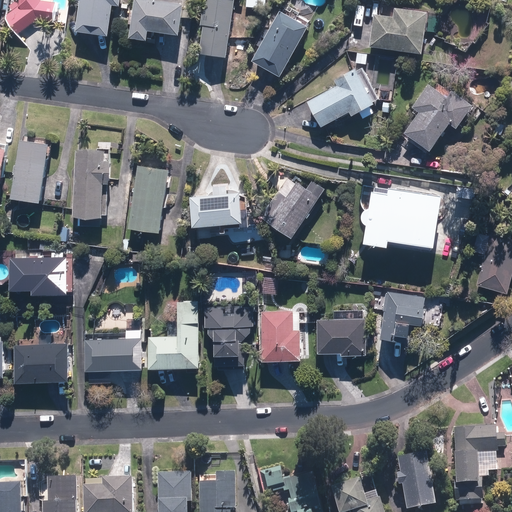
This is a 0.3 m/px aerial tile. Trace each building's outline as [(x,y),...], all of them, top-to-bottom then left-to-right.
[(43,1),(41,0),(21,0),(21,6),(17,1),(10,6),(14,11),(10,14),(8,20),(19,35),(38,21),(55,23),(57,9),(58,3),(53,2),(43,1)] [(81,0),(78,28),(110,32),(114,2),(121,3),(121,0),(81,0)] [(132,26),(131,37),(148,39),(149,30),(179,34),(183,3),(159,0),(135,0),(135,2),(135,9),(134,11),(132,26)] [(201,51),(228,54),(235,0),(204,0),(201,22),(205,23),(201,51)] [(371,43),(423,51),(429,9),(396,4),(394,15),(376,12),(371,43)] [(254,58),(282,74),(309,23),(281,8),(254,58)] [(309,102),(324,128),(352,113),(354,117),(377,104),(376,102),(381,99),(364,69),(359,71),(358,69),(338,80),(340,85),(309,102)] [(406,130),(431,148),(451,120),(458,125),(474,101),(453,87),(448,94),(429,81),(413,104),(420,109),(406,130)] [(505,125),(498,123),(495,134),(502,136),(505,125)] [(43,202),(51,144),(22,140),(14,198),(43,202)] [(0,178),(4,179),(9,148),(0,147),(0,178)] [(105,150),(78,149),(75,213),(101,214),(102,214),(105,150)] [(131,225),(162,228),(170,168),(139,163),(131,225)] [(262,214),(293,235),(307,214),(308,215),(311,211),(310,210),(326,187),(314,178),(308,186),(298,179),(296,182),(288,176),(262,214)] [(391,236),(437,242),(443,190),(391,183),(390,190),(374,188),(367,239),(390,242),(391,236)] [(241,191),(191,195),(194,226),(222,224),(222,228),(249,226),(247,197),(242,195),(241,191)] [(112,227),(103,227),(102,240),(111,241),(112,227)] [(490,236),(478,233),(473,251),(485,254),(490,236)] [(511,240),(491,235),(478,285),(509,293),(511,280),(511,240)] [(13,290),(36,289),(36,294),(71,293),(70,255),(12,257),(13,290)] [(263,290),(277,291),(278,278),(264,278),(263,290)] [(382,335),(411,339),(413,319),(424,321),(426,304),(425,304),(426,294),(388,290),(382,335)] [(149,335),(150,366),(201,364),(199,300),(181,301),(182,319),(178,319),(179,334),(149,335)] [(216,337),(217,362),(246,362),(246,338),(244,338),(252,330),(252,323),(255,323),(254,305),(236,305),(236,314),(224,314),(224,306),(206,306),(206,325),(209,325),(209,331),(216,337)] [(262,310),(263,358),(302,357),(301,328),(294,328),(294,309),(262,310)] [(366,319),(318,319),(319,352),(343,352),(343,354),(367,354),(366,319)] [(143,337),(86,339),(87,370),(144,368),(143,337)] [(17,345),(18,382),(72,380),(71,343),(17,345)] [(485,499),(483,477),(489,476),(489,470),(498,469),(496,450),(499,450),(497,433),(497,424),(455,427),(458,478),(455,478),(457,501),(485,499)] [(404,483),(409,508),(438,503),(427,450),(398,456),(401,472),(398,472),(400,483),(404,483)] [(324,511),(313,470),(284,478),(281,465),(261,470),(267,493),(284,488),(285,490),(290,489),(292,497),(288,498),(292,511),(293,511),(298,510),(298,511),(324,511)] [(190,511),(190,501),(193,501),(193,471),(159,472),(159,511),(190,511)] [(200,482),(200,511),(232,511),(233,509),(238,508),(237,471),(216,472),(216,482),(200,482)] [(80,511),(79,477),(45,478),(46,511),(80,511)] [(88,486),(85,486),(86,511),(135,511),(134,477),(88,479),(88,486)] [(350,511),(353,511),(352,511),(384,511),(379,498),(367,502),(359,478),(331,487),(339,511),(350,511)] [(0,511),(24,511),(23,482),(0,482),(0,511)]
